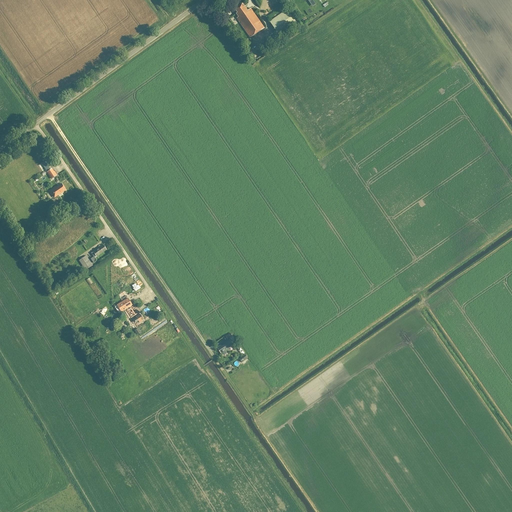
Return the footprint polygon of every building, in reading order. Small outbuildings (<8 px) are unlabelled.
[(236,18),(250,38),(264,28),(250,9),(247,11),(242,4),(235,9),(237,13),(236,14),(238,17),(236,18)] [(279,36),(297,24),(287,10),(270,22),(279,36)] [(51,179),(57,175),(54,171),(54,172),(52,169),(46,172),(51,179)] [(51,195),(52,195),(54,198),(65,190),(61,184),(56,188),(55,187),(48,192),(51,195)] [(53,220),(50,216),(45,220),(47,224),(53,220)] [(102,245),(92,252),(91,254),(94,258),(106,250),(102,245)] [(86,256),(79,261),(85,270),(92,266),(96,263),(93,258),(89,261),(86,256)] [(132,305),(128,299),(117,305),(121,312),(132,305)] [(132,319),(135,325),(143,320),(140,314),(132,319)] [(229,340),(217,348),(221,354),(222,353),(222,354),(223,355),(224,355),(226,354),(226,353),(226,352),(225,351),(233,345),(229,340)]
